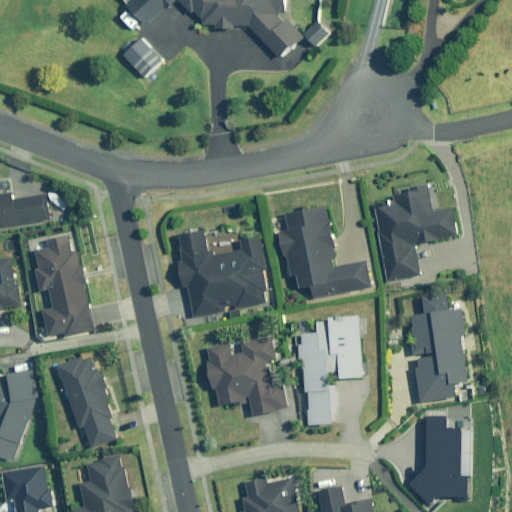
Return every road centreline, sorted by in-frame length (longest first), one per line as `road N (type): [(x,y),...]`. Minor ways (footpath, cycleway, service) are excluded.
road 1 (residential): [(114,164),(186,511)]
road 2 (residential): [(114,164),(176,174),(290,156),(377,113)]
road 3 (residential): [(0,126),(114,164)]
